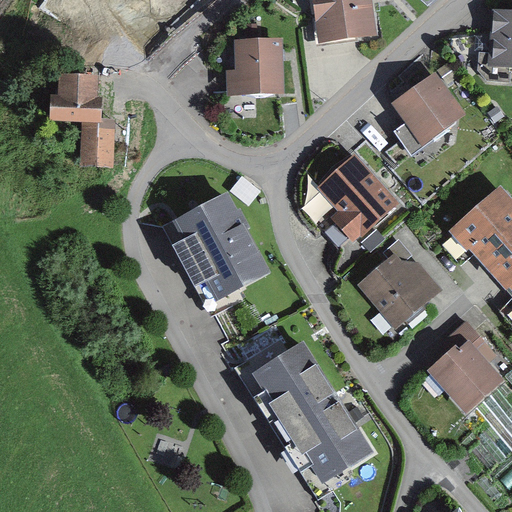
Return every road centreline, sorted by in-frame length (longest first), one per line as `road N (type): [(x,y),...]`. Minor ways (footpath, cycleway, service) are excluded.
road 1 (residential): [(269,162),(177,147),(143,180),(131,231),(273,511)]
road 2 (residential): [(269,162),(292,256),(421,447),(479,511)]
road 3 (residential): [(466,0),(305,144),(269,162)]
